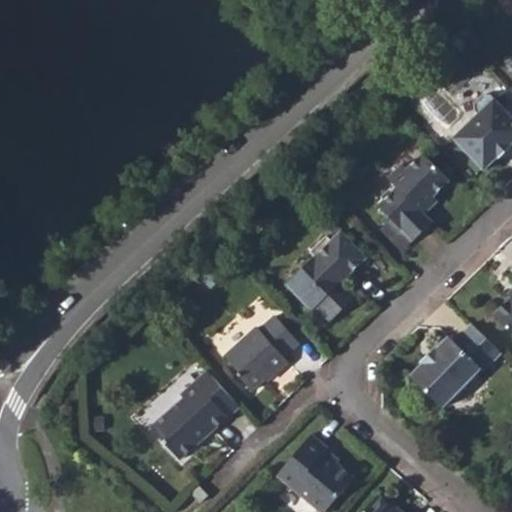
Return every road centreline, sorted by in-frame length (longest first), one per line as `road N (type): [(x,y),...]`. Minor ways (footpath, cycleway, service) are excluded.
road 1 (secondary): [(0,385),(394,22)]
road 2 (residential): [(479,511),(362,411),(347,385),(356,355),(511,201)]
